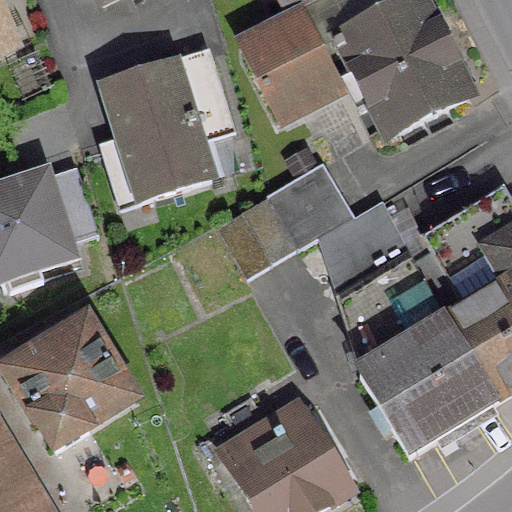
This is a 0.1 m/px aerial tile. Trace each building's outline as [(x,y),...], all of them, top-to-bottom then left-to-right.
[(93,0),(98,9),(116,0),(93,0)] [(269,0),(281,22),(296,15),(324,0),(269,0)] [(382,142),(463,102),(414,5),(406,9),(401,0),(324,0),(296,15),(297,18),(316,55),(333,46),(334,47),(328,50),(331,58),(338,54),(382,142)] [(297,18),(234,50),(273,126),(336,95),(316,55),(297,18)] [(0,57),(11,52),(0,29),(0,57)] [(114,144),(95,150),(115,214),(206,186),(198,161),(210,157),(206,144),(227,138),(202,61),(98,94),(114,144)] [(51,163),(0,178),(0,284),(81,259),(76,243),(54,175),(51,163)] [(80,167),(54,175),(76,243),(102,234),(80,167)] [(313,172),(261,203),(293,256),(319,240),(344,226),(313,172)] [(261,203),(236,219),(266,270),(293,256),(261,203)] [(403,462),(489,409),(441,330),(409,269),(377,208),(344,226),(319,240),(352,300),(334,310),(357,380),(354,382),(403,462)] [(511,224),(502,208),(427,254),(429,258),(409,269),(441,330),(489,409),(511,395),(511,224)] [(211,234),(241,285),(266,270),(236,219),(211,234)] [(125,405),(80,330),(2,378),(50,456),(83,436),(80,432),(125,405)] [(220,462),(250,511),(320,511),(344,498),(290,411),(259,428),(272,448),(254,459),(246,446),(220,462)] [(0,511),(29,511),(0,461),(0,511)]
